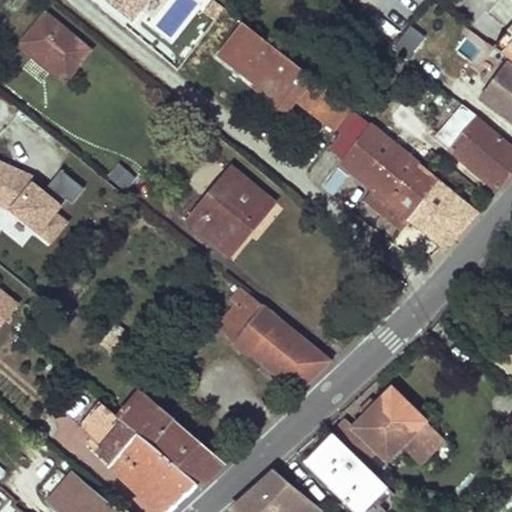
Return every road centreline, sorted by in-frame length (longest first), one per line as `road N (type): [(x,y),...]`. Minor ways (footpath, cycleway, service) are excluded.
road 1 (unknown): [(457,269),(300,154),(113,0)]
road 2 (tertiary): [(511,205),(440,289),(201,511)]
